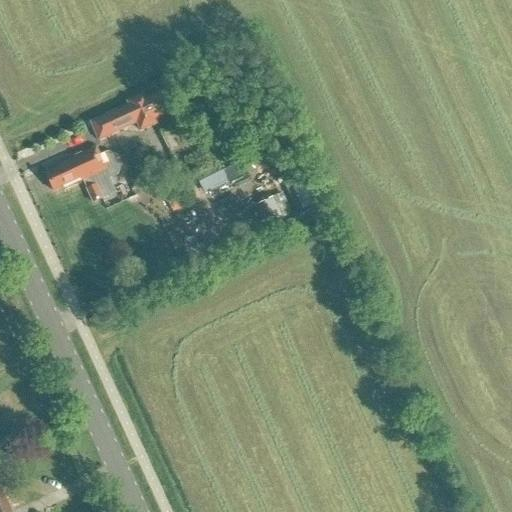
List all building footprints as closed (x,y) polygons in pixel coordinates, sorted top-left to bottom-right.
[(159,93),(143,100),(141,95),(126,102),(127,106),(89,123),(97,141),(136,123),(139,131),(155,124),(153,121),(168,114),(159,93)] [(67,185),(68,187),(82,180),(86,189),(86,190),(92,203),(101,198),(95,185),(94,186),(89,177),(97,173),(98,176),(107,179),(116,175),(120,165),(116,156),(106,153),(99,156),(95,148),(58,165),(59,167),(44,174),(52,192),(67,185)] [(165,205),(171,215),(193,202),(184,187),(171,195),(174,200),(165,205)] [(273,195),(258,203),(267,220),(282,212),(273,195)] [(9,511),(0,490),(0,511),(9,511)]
